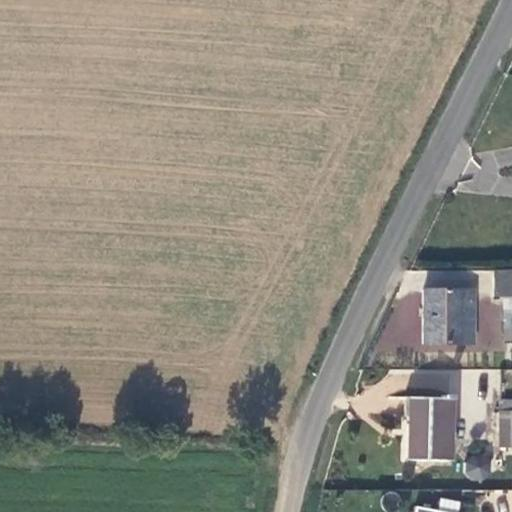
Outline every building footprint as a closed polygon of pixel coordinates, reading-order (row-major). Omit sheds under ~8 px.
[(502,298),(511,298),(511,273),(493,273),(492,298),(502,298)] [(472,291),(421,291),(420,345),(460,345),(460,312),(472,312),(472,291)] [(501,342),(511,341),(511,298),(502,298),(501,342)] [(471,345),(472,312),(460,312),(460,345),(471,345)] [(411,394),(458,398),(460,373),(413,370),(411,394)] [(446,462),(447,399),(408,399),(407,461),(446,462)] [(498,448),(511,448),(511,401),(499,402),(498,448)] [(465,479),(482,480),(483,463),(466,462),(465,479)] [(438,509),(414,506),(413,511),(461,511),(463,501),(439,498),(438,509)]
